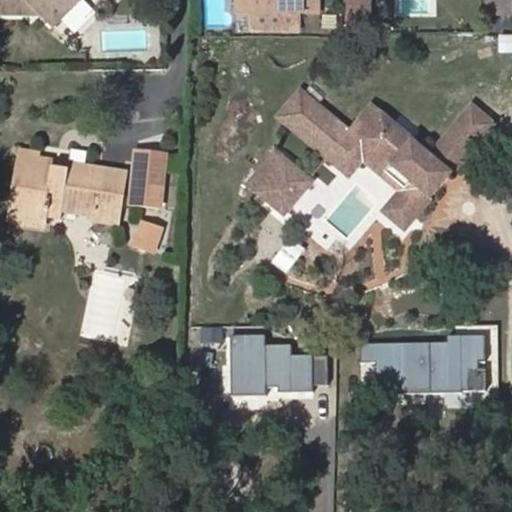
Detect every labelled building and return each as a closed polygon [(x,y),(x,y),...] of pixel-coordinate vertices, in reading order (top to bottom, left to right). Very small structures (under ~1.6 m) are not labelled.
[(0,0),(0,10),(20,11),(29,0),(30,0),(52,23),(75,0),(0,0)] [(73,33),(93,10),(81,0),(61,22),(73,33)] [(235,0),(236,10),(320,10),(320,0),(235,0)] [(344,0),(344,31),(370,31),(369,0),(344,0)] [(457,0),(457,30),(475,30),(476,0),(457,0)] [(511,0),(486,0),(487,14),(511,13),(511,0)] [(320,10),(236,10),(235,30),(321,30),(320,10)] [(497,53),(511,53),(511,34),(498,34),(497,53)] [(349,131),(301,91),(276,122),(324,161),(328,156),(338,144),(349,131)] [(457,122),(479,142),(496,121),(474,103),(457,122)] [(450,175),(462,161),(440,142),(432,151),(371,104),(349,131),(338,144),(360,161),(363,156),(373,143),(411,175),(402,186),(394,196),(417,214),(442,186),(435,180),(445,171),(450,175)] [(462,161),(479,142),(457,122),(440,142),(462,161)] [(373,143),(363,156),(402,186),(411,175),(373,143)] [(360,161),(338,144),(328,156),(350,173),(360,161)] [(38,151),(23,150),(10,215),(44,222),(47,212),(60,215),(63,206),(94,212),(94,218),(117,222),(125,172),(71,162),(70,170),(51,166),(52,159),(37,155),(38,151)] [(276,153),(249,186),(284,214),(311,181),(276,153)] [(163,210),(168,158),(135,154),(131,207),(163,210)] [(442,186),(450,175),(445,171),(435,180),(442,186)] [(417,214),(394,196),(384,207),(408,225),(417,214)] [(160,229),(146,224),(138,245),(153,250),(160,229)] [(288,238),(280,250),(296,261),(304,249),(288,238)] [(94,274),(79,335),(123,347),(138,286),(94,274)] [(338,380),(338,353),(298,353),(298,343),(276,343),(276,329),(241,329),(241,389),(323,389),(322,380),(338,380)] [(459,338),(371,339),(371,362),(389,362),(389,383),(407,383),(407,388),(496,388),(496,335),(459,335),(459,338)]
